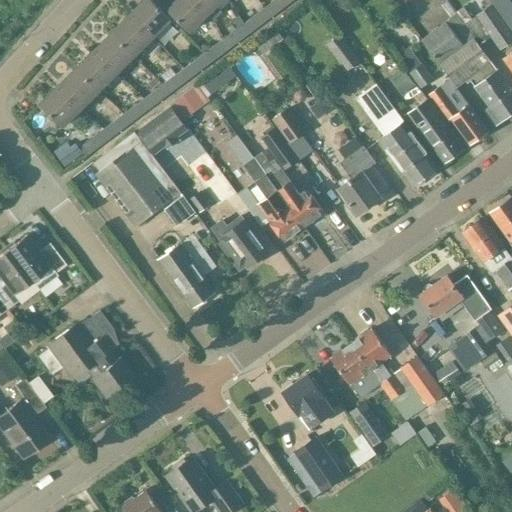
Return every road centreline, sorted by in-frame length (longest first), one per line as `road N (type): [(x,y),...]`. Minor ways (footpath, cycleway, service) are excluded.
road 1 (tertiary): [(192,389),(511,164)]
road 2 (residential): [(48,190),(192,389)]
road 3 (tertiary): [(21,511),(192,389)]
road 4 (residential): [(282,511),(192,389)]
